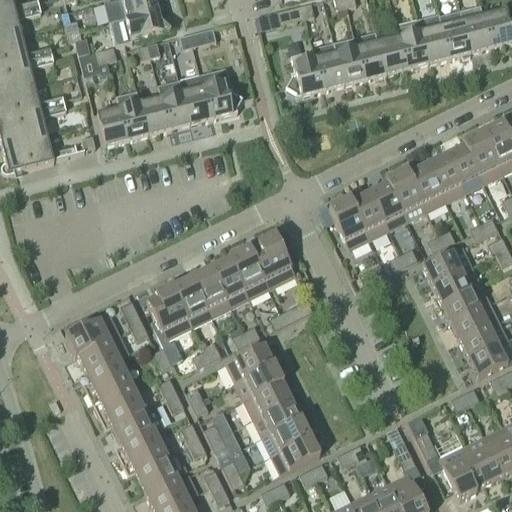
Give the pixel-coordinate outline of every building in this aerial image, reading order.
[(0,0),(0,129),(1,129),(0,125),(0,118),(4,117),(8,133),(0,134),(0,152),(4,168),(2,169),(1,170),(0,171),(0,176),(0,177),(1,178),(2,179),(4,180),(6,180),(14,178),(11,167),(16,166),(19,177),(52,168),(52,166),(50,159),(41,123),(39,117),(38,110),(28,74),(27,68),(25,61),(16,25),(14,19),(13,12),(9,0),(0,0)] [(152,0),(137,0),(119,5),(119,6),(113,17),(123,23),(124,25),(156,16),(152,0)] [(345,0),(342,1),(345,14),(355,11),(351,0),(345,0)] [(345,14),(342,1),(332,3),(336,16),(345,14)] [(26,16),(38,13),(36,6),(24,9),(26,16)] [(13,12),(14,19),(26,16),(24,9),(13,12)] [(300,12),(303,24),(313,22),(309,9),(300,12)] [(458,17),(461,26),(469,59),(490,54),(481,21),(479,11),(458,17)] [(303,24),(300,12),(276,18),(279,30),(303,24)] [(38,13),(26,16),(28,22),(40,19),(38,13)] [(481,21),(490,54),(511,48),(511,27),(510,24),(506,25),(503,15),(481,21)] [(14,19),(16,25),(28,22),(26,16),(14,19)] [(156,16),(124,25),(124,26),(118,37),(128,43),(129,47),(169,36),(159,25),(156,16)] [(416,27),(427,70),(448,64),(440,32),(437,21),(416,27)] [(458,27),(448,21),(442,31),(440,32),(448,64),(461,61),(462,64),(469,62),(468,59),(469,59),(461,26),(458,27)] [(65,40),(78,37),(76,27),(63,30),(65,40)] [(427,70),(416,27),(395,32),(398,43),(406,75),(427,70)] [(188,40),(191,53),(215,47),(211,34),(188,40)] [(78,37),(65,40),(68,49),(80,46),(78,37)] [(353,43),(364,86),(385,81),(376,48),(374,38),(353,43)] [(191,53),(188,40),(178,43),(181,56),(191,53)] [(332,48),(343,91),(364,86),(353,43),(332,48)] [(398,43),(376,48),(385,81),(406,75),(398,43)] [(311,56),(322,97),(343,91),(332,48),(311,54),(311,56)] [(146,51),(149,64),(159,61),(155,49),(146,51)] [(149,64),(146,51),(136,54),(140,66),(149,64)] [(102,56),(106,68),(115,66),(112,53),(102,56)] [(39,65),(50,62),(49,55),(37,58),(39,65)] [(106,68),(102,56),(93,58),(96,71),(106,68)] [(322,97),(311,56),(290,62),(292,70),(291,70),(294,79),(289,80),(290,84),(284,94),(294,101),(295,104),(322,97)] [(25,61),(27,68),(39,65),(37,58),(25,61)] [(50,62),(39,65),(40,71),(52,68),(50,62)] [(27,68),(28,74),(40,71),(39,65),(27,68)] [(206,113),(209,126),(236,119),(235,116),(241,105),(231,99),(225,75),(198,82),(206,113)] [(209,126),(206,113),(198,82),(177,87),(188,131),(209,126)] [(156,92),(159,104),(167,136),(188,131),(177,87),(156,92)] [(147,142),(139,113),(138,109),(136,110),(126,103),(120,114),(117,114),(126,147),(147,142)] [(49,107),(51,114),(63,111),(61,104),(49,107)] [(167,136),(159,104),(138,109),(139,113),(147,142),(167,136)] [(38,110),(39,117),(51,114),(49,107),(38,110)] [(51,114),(53,120),(65,117),(63,111),(51,114)] [(39,117),(41,123),(53,120),(51,114),(39,117)] [(126,147),(117,114),(95,120),(104,152),(126,147)] [(511,126),(502,131),(501,132),(511,153),(511,126)] [(481,139),(501,181),(511,175),(511,153),(501,132),(502,131),(501,129),(481,139)] [(501,181),(481,139),(461,149),(462,151),(477,181),(477,182),(481,191),(501,181)] [(91,143),(80,145),(83,156),(93,153),(91,143)] [(444,160),(447,166),(459,190),(460,190),(477,182),(477,181),(462,151),(444,160)] [(62,156),(64,163),(76,160),(74,153),(62,156)] [(50,159),(52,166),(64,163),(62,156),(50,159)] [(425,169),(444,209),(464,199),(460,190),(459,190),(447,166),(444,160),(425,169)] [(425,169),(406,179),(405,179),(425,218),(444,209),(425,169)] [(386,188),(406,228),(425,218),(405,179),(406,179),(405,176),(384,187),(385,189),(386,188)] [(368,197),(387,237),(406,228),(386,188),(385,189),(368,197)] [(368,197),(349,207),(348,207),(368,246),(387,237),(368,197)] [(511,219),(511,202),(511,201),(501,206),(509,221),(511,219)] [(348,207),(349,207),(348,204),(327,215),(348,256),(368,246),(348,207)] [(479,231),(484,242),(496,236),(491,225),(479,231)] [(484,242),(479,231),(468,236),(473,247),(484,242)] [(453,248),(448,237),(437,242),(443,254),(453,248)] [(248,256),(267,296),(294,283),(273,241),(256,250),(257,252),(248,256)] [(443,254),(437,242),(425,248),(431,259),(443,254)] [(495,261),(506,255),(501,244),(486,251),(492,262),(495,261)] [(248,305),(267,296),(248,256),(247,254),(227,264),(228,266),(248,305)] [(430,292),(470,273),(461,254),(421,273),(430,292)] [(399,261),(405,272),(416,267),(410,255),(399,261)] [(506,255),(495,261),(500,271),(511,265),(506,255)] [(405,272),(399,261),(388,266),(393,278),(405,272)] [(210,275),(229,314),(230,314),(248,305),(228,266),(210,275)] [(379,271),(357,282),(363,293),(385,282),(379,271)] [(470,273),(430,292),(439,311),(479,291),(470,273)] [(191,284),(210,324),(230,314),(229,314),(210,275),(191,284)] [(191,284),(172,294),(171,294),(191,333),(210,324),(191,284)] [(191,333),(171,294),(172,294),(171,291),(153,300),(155,302),(145,307),(164,346),(191,333)] [(479,291),(439,311),(448,329),(488,310),(479,291)] [(279,320),(285,331),(312,318),(306,307),(279,320)] [(130,336),(141,330),(130,308),(119,313),(130,336)] [(488,310),(448,329),(457,347),(497,328),(488,310)] [(285,331),(279,320),(268,325),(274,337),(285,331)] [(118,342),(118,341),(108,321),(63,343),(74,364),(76,363),(75,362),(118,342)] [(497,328),(457,347),(467,365),(497,350),(497,351),(506,347),(497,328)] [(141,330),(130,336),(135,347),(147,341),(141,330)] [(241,338),(247,350),(258,344),(253,333),(241,338)] [(247,350),(241,338),(230,344),(236,355),(247,350)] [(118,341),(118,342),(75,362),(76,363),(84,380),(84,381),(118,364),(118,365),(127,360),(118,341)] [(497,350),(467,365),(476,385),(506,369),(497,351),(497,350)] [(233,389),(273,370),(263,351),(224,370),(233,389)] [(203,357),(209,369),(220,363),(214,352),(203,357)] [(155,368),(167,363),(162,354),(151,359),(155,368)] [(209,369),(203,357),(191,363),(197,375),(209,369)] [(167,363),(155,368),(160,377),(171,371),(167,363)] [(84,381),(84,380),(77,383),(91,411),(131,391),(118,365),(118,364),(84,381)] [(242,408),(282,388),(273,370),(233,389),(242,408)] [(500,382),(505,393),(511,390),(511,379),(510,376),(500,382)] [(505,393),(500,382),(488,387),(495,402),(507,396),(505,393)] [(161,399),(173,393),(168,385),(157,390),(161,399)] [(282,388),(242,408),(251,426),(291,407),(282,388)] [(131,391),(91,411),(104,438),(111,435),(111,434),(144,418),(144,417),(131,391)] [(166,408),(177,402),(173,393),(161,399),(166,408)] [(189,411),(201,405),(195,394),(184,400),(189,411)] [(461,401),(466,413),(478,407),(472,395),(461,401)] [(466,413),(461,401),(449,407),(455,418),(466,413)] [(177,402),(166,408),(171,419),(182,413),(177,402)] [(201,405),(189,411),(195,422),(206,416),(201,405)] [(260,444),(300,425),(291,407),(251,426),(260,444)] [(111,435),(120,452),(120,453),(153,437),(154,437),(163,432),(153,413),(144,417),(144,418),(111,434),(111,435)] [(300,425),(260,444),(269,463),(309,443),(300,425)] [(511,428),(501,434),(511,456),(511,428)] [(184,444),(195,439),(191,430),(179,435),(184,444)] [(207,447),(219,442),(213,430),(202,436),(207,447)] [(482,444),(501,483),(511,477),(511,456),(501,434),(482,444)] [(167,463),(166,462),(154,437),(153,437),(120,453),(120,452),(113,456),(127,484),(133,480),(167,463)] [(188,453),(199,447),(195,439),(184,444),(188,453)] [(437,461),(425,439),(414,444),(425,467),(437,461)] [(219,442),(207,447),(213,459),(224,453),(219,442)] [(309,443),(269,463),(279,482),(318,462),(309,443)] [(463,453),(483,492),(501,483),(482,444),(463,453)] [(199,447),(188,453),(193,463),(204,458),(199,447)] [(403,450),(392,455),(403,478),(414,472),(403,450)] [(347,457),(354,472),(365,466),(358,451),(347,457)] [(483,492),(463,453),(437,466),(457,507),(475,498),(474,496),(483,492)] [(354,472),(347,457),(335,463),(343,478),(354,472)] [(143,500),(177,484),(176,482),(185,477),(175,458),(166,462),(167,463),(133,480),(143,500)] [(226,484),(237,479),(231,467),(220,473),(226,484)] [(309,476),(315,487),(326,481),(320,470),(309,476)] [(315,487),(309,476),(297,482),(302,493),(315,487)] [(208,494),(219,488),(214,477),(202,482),(208,494)] [(237,479),(226,484),(231,496),(243,490),(237,479)] [(396,511),(421,511),(406,480),(386,490),(396,511)] [(143,500),(148,511),(170,511),(187,504),(187,505),(196,500),(187,481),(178,486),(177,484),(143,500)] [(219,488),(208,494),(212,502),(223,497),(219,488)] [(271,494),(277,506),(288,500),(282,489),(271,494)] [(368,499),(373,511),(396,511),(386,490),(368,499)] [(277,506),(271,494),(259,501),(264,511),(277,506)] [(223,497),(212,502),(216,511),(228,505),(223,497)] [(373,511),(368,499),(350,508),(349,508),(351,511),(373,511)]
